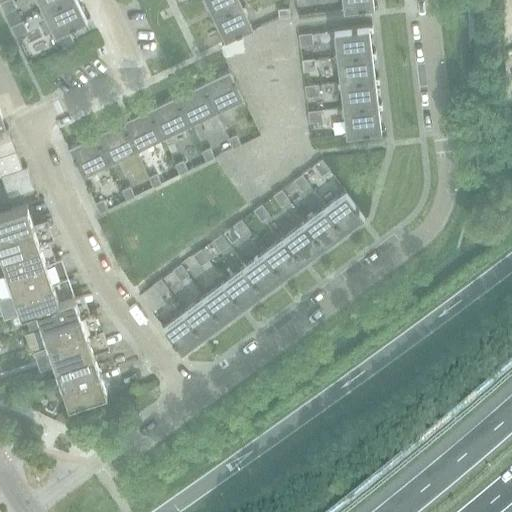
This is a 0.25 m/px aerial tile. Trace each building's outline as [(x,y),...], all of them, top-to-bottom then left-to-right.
[(0,0),(5,11),(16,5),(13,0),(0,0)] [(39,0),(44,8),(60,0),(39,0)] [(78,0),(60,0),(44,8),(55,32),(71,25),(76,23),(76,22),(87,17),(78,0)] [(205,0),(214,18),(242,4),(239,0),(205,0)] [(242,4),(214,18),(225,41),(237,35),(237,36),(242,33),(253,27),(242,4)] [(279,15),(290,14),(289,6),(278,7),(279,15)] [(16,34),(27,28),(23,18),(11,24),(16,34)] [(337,55),(372,51),(368,24),(357,25),(357,24),(351,25),(351,26),(334,28),(337,55)] [(300,42),(313,41),(311,31),(298,32),(300,42)] [(340,80),(375,76),(372,51),(337,55),(340,80)] [(303,69),(316,67),(315,57),(302,59),(303,69)] [(202,82),(215,110),(243,97),(236,84),(237,84),(235,79),(234,79),(229,69),(202,82)] [(343,106),(378,102),(375,76),(340,80),(343,106)] [(189,123),(215,110),(202,82),(175,95),(189,123)] [(306,94),(319,93),(318,83),(305,84),(306,94)] [(162,136),(189,123),(175,95),(149,108),(162,136)] [(378,102),(343,106),(346,132),(363,130),(363,131),(369,130),(369,129),(381,128),(378,102)] [(136,149),(162,136),(149,108),(122,120),(136,149)] [(309,120),(322,118),(321,108),(308,110),(309,120)] [(110,161),(136,149),(122,120),(96,133),(110,161)] [(0,140),(12,137),(8,126),(0,128),(0,140)] [(82,175),(110,161),(96,133),(68,147),(73,157),(72,157),(75,162),(76,161),(82,175)] [(233,147),(240,143),(236,133),(228,137),(233,147)] [(0,163),(19,157),(12,137),(0,140),(0,163)] [(206,159),(214,155),(209,146),(202,150),(206,159)] [(0,171),(5,185),(31,175),(27,164),(22,165),(19,157),(0,163),(0,171)] [(322,173),(330,167),(322,157),(314,163),(322,173)] [(180,172),(188,168),(183,159),(175,163),(180,172)] [(153,185),(161,181),(156,171),(149,175),(153,185)] [(301,189),(309,183),(301,172),(293,178),(301,189)] [(31,175),(5,185),(9,196),(35,186),(31,175)] [(127,198),(135,194),(130,184),(122,188),(127,198)] [(323,201),(345,231),(366,216),(358,205),(359,205),(356,201),(355,201),(344,186),(323,201)] [(281,204),(289,198),(281,187),(273,193),(281,204)] [(100,211),(107,207),(103,197),(95,201),(100,211)] [(325,246),(345,231),(323,201),(303,216),(325,246)] [(0,232),(33,221),(26,202),(0,210),(0,232)] [(261,219),(269,213),(261,202),(253,208),(261,219)] [(305,261),(325,246),(303,216),(283,231),(305,261)] [(241,234),(249,228),(241,217),(233,223),(241,234)] [(0,248),(2,253),(39,240),(33,221),(0,232),(0,248)] [(285,276),(305,261),(283,231),(263,246),(285,276)] [(221,249),(229,243),(221,232),(213,238),(221,249)] [(8,272),(46,259),(39,240),(2,253),(8,272)] [(264,291),(285,276),(263,246),(243,261),(264,291)] [(201,263),(209,257),(201,247),(193,253),(201,263)] [(15,291),(52,278),(46,259),(8,272),(15,291)] [(244,305),(264,291),(243,261),(222,276),(244,305)] [(181,278),(189,272),(181,262),(173,268),(181,278)] [(224,320),(244,305),(222,276),(202,291),(224,320)] [(160,294),(168,288),(160,277),(152,283),(160,294)] [(21,311),(37,306),(36,305),(59,297),(59,296),(52,278),(15,291),(21,311)] [(43,324),(81,311),(74,291),(59,296),(59,297),(36,305),(37,306),(43,324)] [(204,335),(224,320),(202,291),(182,306),(204,335)] [(183,351),(204,335),(182,306),(161,321),(173,336),(172,337),(175,341),(176,341),(183,351)] [(50,344),(87,331),(81,311),(43,324),(50,344)] [(69,358),(94,350),(87,331),(50,344),(56,363),(69,358)] [(99,369),(100,369),(94,350),(69,358),(56,363),(63,382),(99,369)] [(107,389),(100,369),(99,369),(63,382),(69,401),(107,389)]
